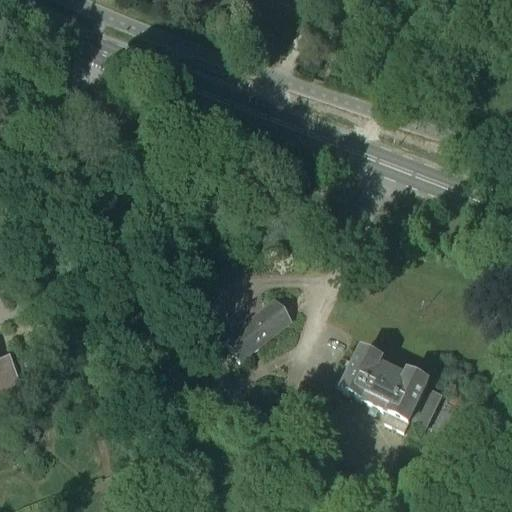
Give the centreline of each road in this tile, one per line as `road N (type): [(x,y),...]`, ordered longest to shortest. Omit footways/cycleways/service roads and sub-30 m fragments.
road 1 (primary): [(511,214),(87,49)]
road 2 (residential): [(87,49),(0,136)]
